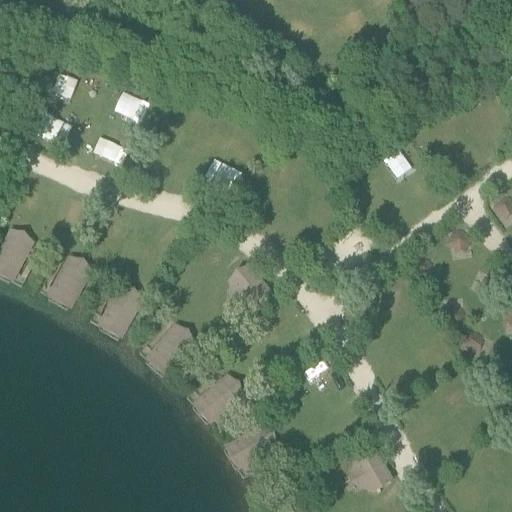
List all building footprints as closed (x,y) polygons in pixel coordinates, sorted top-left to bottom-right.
[(375,0),(382,10),(395,2),(393,0),(375,0)] [(287,195),(299,184),(278,161),(266,171),(287,195)] [(365,181),(350,194),(361,207),(376,194),(365,181)] [(71,199),(62,225),(83,233),(92,206),(71,199)] [(245,267),(222,291),(247,315),(270,291),(245,267)] [(212,427),(244,391),(225,374),(192,410),(212,427)] [(449,432),(464,449),(485,429),(470,413),(449,432)] [(375,455),(346,474),(365,501),(393,482),(375,455)]
